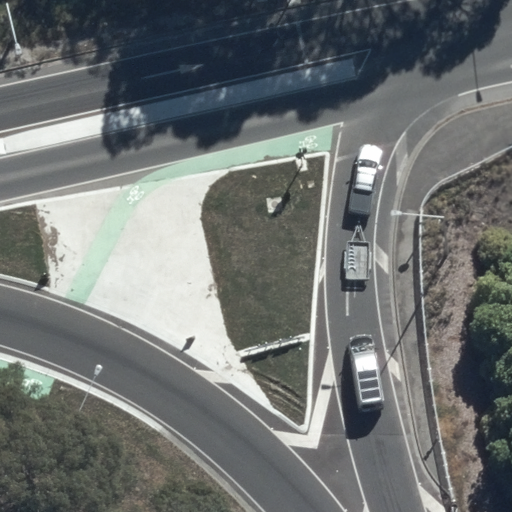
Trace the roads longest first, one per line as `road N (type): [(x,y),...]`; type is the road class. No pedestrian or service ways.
road 1 (motorway): [(398,511),(352,334),(348,242),(359,153),(384,63)]
road 2 (secondary): [(384,63),(0,148)]
road 3 (motorway): [(302,511),(238,439),(143,372),(57,329),(0,314)]
road 4 (secondary): [(511,35),(384,63)]
